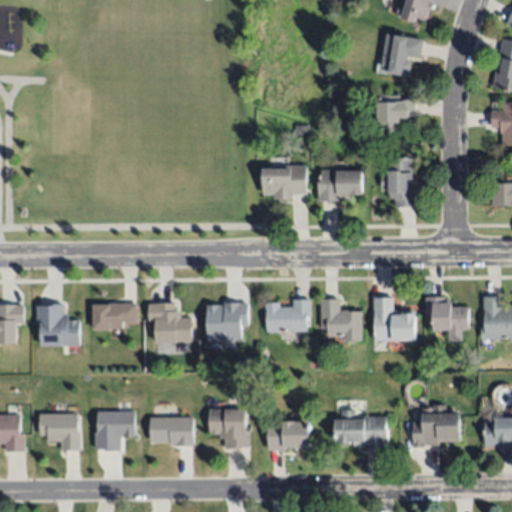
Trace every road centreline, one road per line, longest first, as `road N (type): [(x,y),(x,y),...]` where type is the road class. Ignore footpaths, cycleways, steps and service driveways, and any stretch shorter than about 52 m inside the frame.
road 1 (residential): [(511,487),(0,496)]
road 2 (residential): [(511,253),(0,257)]
road 3 (residential): [(455,254),(455,88),(475,0)]
